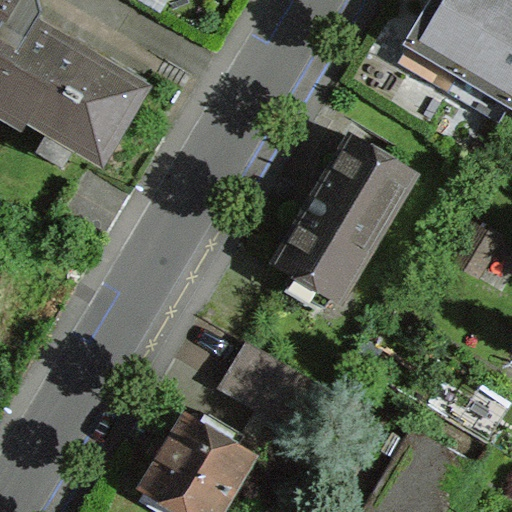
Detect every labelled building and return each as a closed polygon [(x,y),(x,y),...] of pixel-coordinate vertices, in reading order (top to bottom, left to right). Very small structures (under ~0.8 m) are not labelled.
[(0,0),(0,111),(103,165),(147,80),(36,22),(47,0),(0,0)] [(511,0),(427,0),(401,44),(511,108),(511,0)] [(346,115),(258,254),(341,306),(428,167),(346,115)] [(466,218),(446,254),(481,273),(502,237),(466,218)] [(242,345),(219,386),(292,427),(315,386),(242,345)] [(472,380),(452,410),(488,435),(509,405),(472,380)] [(180,402),(128,484),(172,511),(216,511),(256,451),(180,402)] [(419,431),(369,511),(445,511),(474,465),(419,431)]
